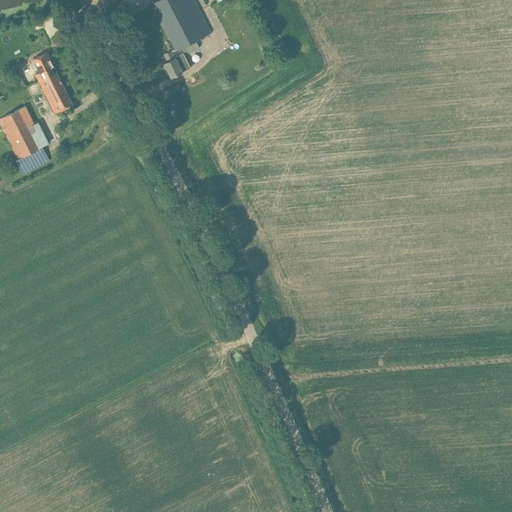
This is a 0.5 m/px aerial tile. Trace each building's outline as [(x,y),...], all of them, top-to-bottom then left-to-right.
[(194,0),(159,0),(151,4),(175,50),(180,47),(184,45),(187,51),(190,52),(197,48),(198,46),(195,40),(211,32),(194,0)] [(170,50),(163,54),(167,61),(164,62),(171,77),(182,72),(190,67),(183,53),(175,57),(174,57),(171,52),(170,50)] [(35,74),(38,80),(54,112),(72,104),(45,52),(32,59),(39,72),(35,74)] [(25,85),(21,77),(6,84),(10,92),(25,85)] [(37,122),(33,124),(24,106),(0,117),(0,123),(18,158),(48,143),(37,122)]
